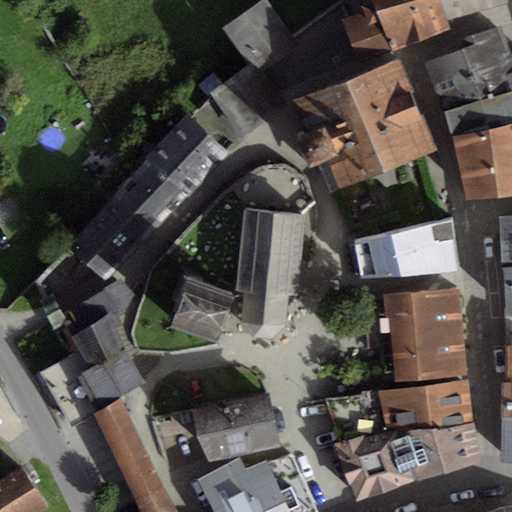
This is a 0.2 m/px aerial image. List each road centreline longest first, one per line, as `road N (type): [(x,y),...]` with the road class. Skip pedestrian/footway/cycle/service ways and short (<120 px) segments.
road 1 (residential): [(282,122),(146,261),(100,293),(0,330)]
road 2 (residential): [(490,476),(471,279)]
road 3 (residential): [(0,351),(90,511)]
road 4 (residential): [(325,295),(324,214),(282,122)]
road 5 (residential): [(459,214),(439,128),(408,52)]
road 6 (residential): [(289,363),(297,431),(333,511)]
road 7 (residential): [(162,371),(142,394),(142,413),(184,511)]
road 8 (residential): [(408,52),(296,90),(282,122)]
road 9 (residential): [(471,279),(325,295)]
road 10 (residential): [(353,511),(490,476)]
road 11 (residential): [(162,371),(289,363)]
